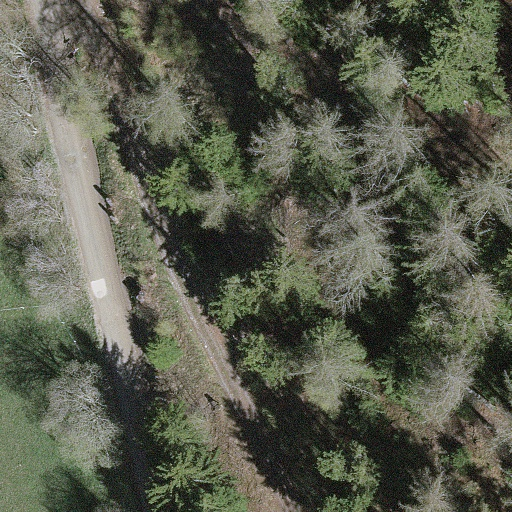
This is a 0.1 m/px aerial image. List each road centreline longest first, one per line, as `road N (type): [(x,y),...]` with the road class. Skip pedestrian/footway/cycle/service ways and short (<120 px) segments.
road 1 (track): [(278,511),(66,0)]
road 2 (track): [(148,511),(27,0)]
